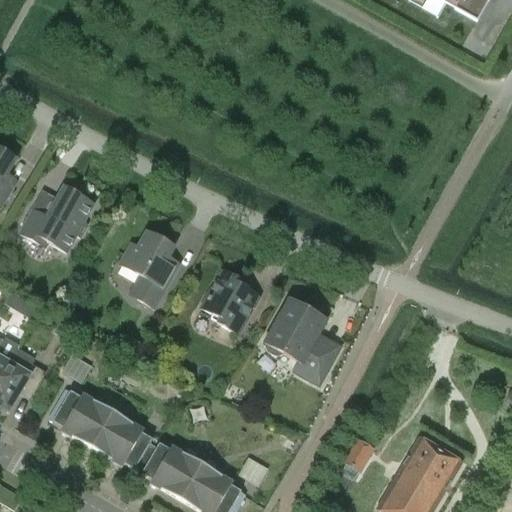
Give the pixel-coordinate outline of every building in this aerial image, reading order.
[(434,0),(476,24),(489,0),(434,0)] [(0,210),(16,184),(6,178),(15,163),(0,153),(0,210)] [(83,226),(93,207),(77,198),(79,195),(70,191),(69,194),(63,190),(46,221),(32,213),(19,237),(33,245),(36,240),(65,256),(76,238),(79,240),(86,228),(83,226)] [(153,312),(175,272),(164,266),(173,250),(146,236),(137,251),(131,247),(119,268),(140,279),(129,298),(153,312)] [(221,274),(200,312),(219,322),(217,326),(237,338),(258,301),(239,290),(241,286),(221,274)] [(289,304),(265,347),(268,355),(274,359),(282,357),(298,366),(294,374),(318,388),(339,351),(316,339),(324,324),(289,304)] [(31,306),(24,318),(31,322),(38,310),(31,306)] [(68,346),(75,334),(60,325),(53,337),(68,346)] [(0,379),(17,351),(19,347),(4,340),(2,343),(0,341),(0,379)] [(142,349),(131,342),(124,354),(135,361),(142,349)] [(34,360),(17,351),(0,379),(0,411),(7,416),(21,392),(32,398),(45,375),(31,366),(34,360)] [(71,358),(61,375),(81,387),(91,369),(71,358)] [(143,434),(92,404),(81,398),(80,401),(65,392),(48,423),(62,431),(60,434),(121,470),(123,467),(133,473),(135,470),(139,472),(153,448),(149,446),(151,443),(141,437),(143,434)] [(288,453),(294,445),(287,440),(282,449),(288,453)] [(360,476),(374,452),(356,442),(342,466),(360,476)] [(434,511),(461,467),(418,442),(376,511),(434,511)] [(149,487),(192,511),(235,511),(244,497),(230,489),(232,486),(171,450),(169,453),(158,447),(156,450),(153,448),(139,472),(142,474),(140,477),(150,484),(149,487)] [(248,460),(238,478),(258,489),(268,472),(248,460)] [(0,489),(0,504),(13,511),(15,511),(21,502),(0,489)]
